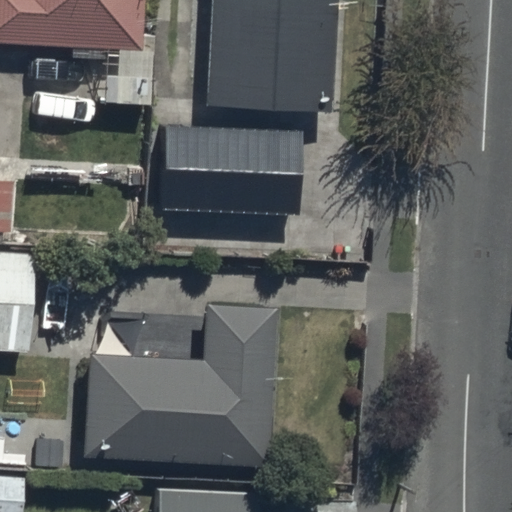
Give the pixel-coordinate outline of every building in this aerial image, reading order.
[(0,0),(0,44),(146,52),(148,0),(0,0)] [(332,0),(206,0),(200,108),(324,116),(332,0)] [(305,132),(163,125),(159,209),(301,215),(305,132)] [(0,343),(21,344),(25,246),(0,245),(0,343)] [(27,337),(45,366),(104,324),(84,296),(27,337)] [(267,471),(277,312),(212,309),(210,365),(91,360),(84,458),(267,471)] [(153,479),(151,511),(254,511),(256,484),(153,479)]
